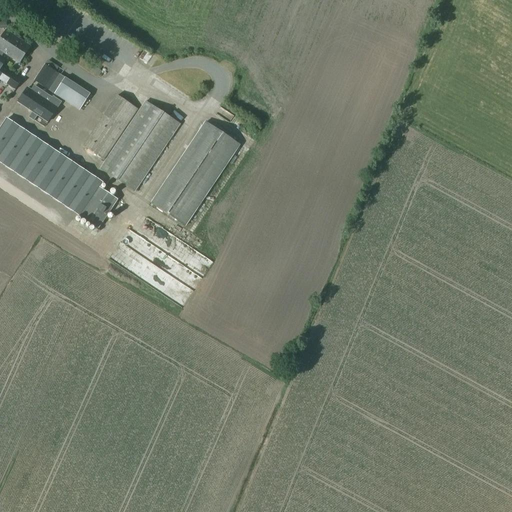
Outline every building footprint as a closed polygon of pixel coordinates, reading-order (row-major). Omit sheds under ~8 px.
[(0,80),(15,90),(21,81),(1,68),(5,62),(0,58),(3,54),(19,64),(30,48),(6,32),(0,40),(0,80)] [(45,66),(34,82),(53,95),(79,112),(90,95),(45,66)] [(93,74),(98,77),(101,72),(96,69),(93,74)] [(26,91),(17,104),(32,114),(29,120),(34,123),(37,117),(48,125),(61,105),(53,100),(49,106),(26,91)] [(116,97),(83,147),(104,161),(137,110),(116,97)] [(145,102),(100,170),(134,193),(179,125),(145,102)] [(6,120),(0,129),(0,164),(97,229),(116,200),(99,189),(102,184),(6,120)] [(206,124),(152,205),(185,228),(240,147),(206,124)] [(103,259),(161,293),(170,278),(113,243),(103,259)] [(168,262),(166,276),(175,277),(178,264),(168,262)]
